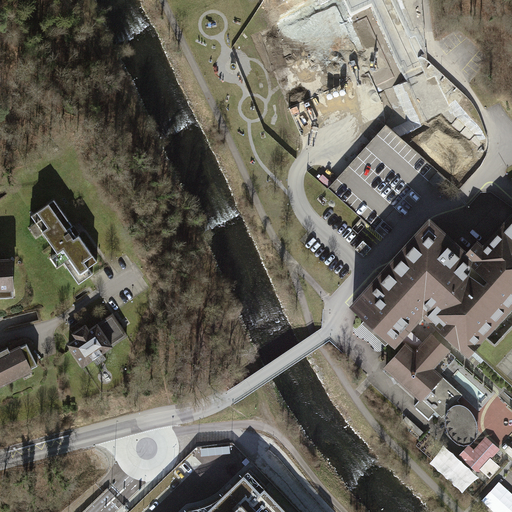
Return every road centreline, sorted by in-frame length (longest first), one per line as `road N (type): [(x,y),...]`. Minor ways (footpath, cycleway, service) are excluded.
road 1 (unclassified): [(0,461),(229,397),(326,332),(350,284),(420,211),(462,199),(500,161)]
road 2 (track): [(164,0),(332,364),(388,440),(458,511)]
road 3 (track): [(68,0),(99,82),(223,307),(262,397),(261,426)]
road 4 (track): [(500,161),(481,109),(431,52),(425,0)]
road 5 (residential): [(0,338),(50,324),(133,272)]
